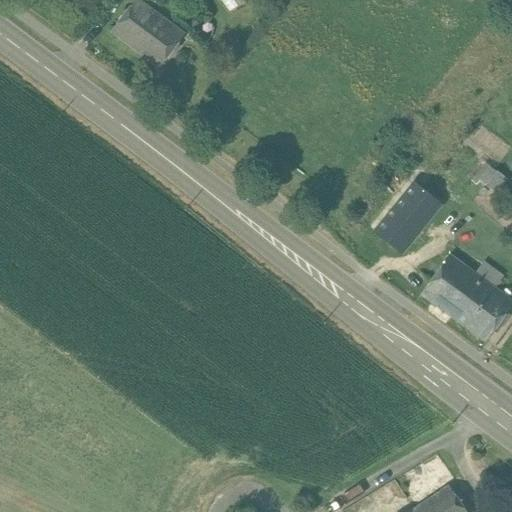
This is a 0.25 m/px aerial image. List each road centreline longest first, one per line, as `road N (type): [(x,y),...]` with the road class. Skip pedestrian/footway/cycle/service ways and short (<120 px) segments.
road 1 (primary): [(494,413),(0,34)]
road 2 (unclassified): [(327,511),(494,413)]
